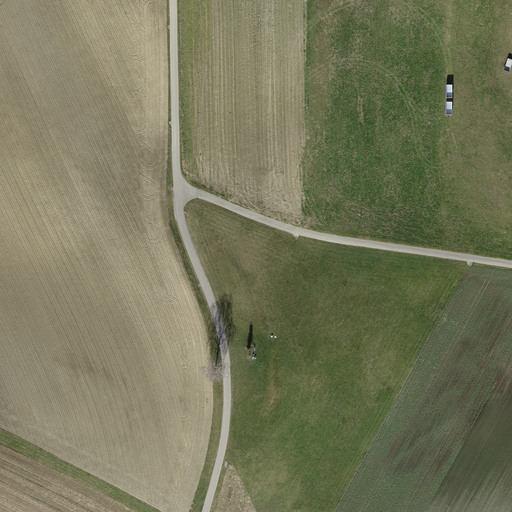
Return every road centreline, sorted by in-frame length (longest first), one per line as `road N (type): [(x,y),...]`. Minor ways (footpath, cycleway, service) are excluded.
road 1 (track): [(178,185),(285,227),(511,264)]
road 2 (track): [(178,185),(182,229),(217,311),(225,354),(222,465),(206,511)]
road 3 (track): [(173,0),(178,185)]
